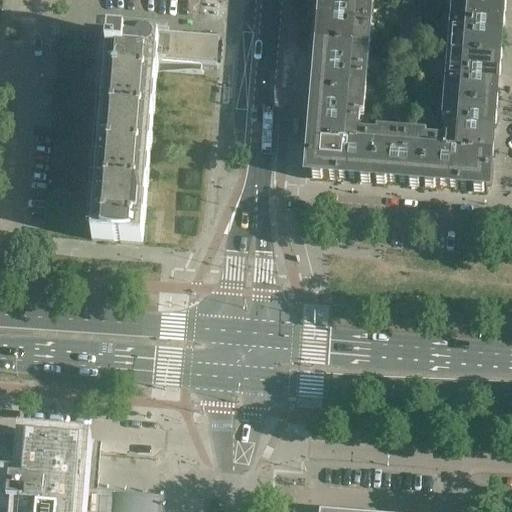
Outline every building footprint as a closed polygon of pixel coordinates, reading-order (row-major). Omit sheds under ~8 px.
[(503,2),(503,0),(456,0),(456,12),(502,15),(502,13),(505,12),(505,4),(503,2)] [(366,33),(368,4),(322,1),(322,3),(319,4),(319,12),(321,14),(320,25),(349,27),(349,31),(366,33)] [(503,28),(504,19),(502,18),(502,15),(456,12),(454,32),(471,34),(471,38),(500,40),(501,29),(503,28)] [(420,30),(421,18),(411,17),(411,24),(411,29),(420,30)] [(117,26),(116,30),(128,31),(153,33),(168,34),(169,30),(169,26),(117,22),(117,26)] [(410,36),(411,29),(411,24),(402,23),(401,35),(410,36)] [(364,53),(366,33),(349,31),(349,27),(320,25),(319,36),(317,37),(316,45),(316,46),(319,47),(318,49),(364,53)] [(419,42),(420,30),(411,29),(410,36),(409,41),(419,42)] [(499,51),(500,40),(471,38),(471,34),(454,32),(452,61),(498,64),(498,62),(501,61),(501,53),(499,51)] [(215,43),(159,38),(152,37),(141,36),(135,36),(132,36),(127,35),(125,35),(124,43),(158,46),(157,64),(203,68),(213,69),(213,67),(215,47),(215,44),(215,43)] [(409,48),(409,41),(410,36),(401,35),(400,47),(409,48)] [(157,64),(158,46),(124,43),(108,42),(107,59),(105,80),(104,96),(103,95),(101,111),(102,111),(101,132),(100,132),(98,148),(99,148),(98,168),(97,168),(95,184),(96,184),(95,205),(94,205),(92,220),(93,220),(92,242),(141,246),(143,225),(144,225),(145,212),(145,209),(146,188),(147,188),(149,173),(148,173),(149,152),(150,152),(152,136),(151,136),(152,116),(153,116),(155,100),(154,100),(155,79),(157,64)] [(213,67),(217,68),(220,68),(222,45),(218,45),(215,44),(213,67)] [(362,81),(364,53),(318,49),(318,52),(315,53),(315,61),(317,63),(317,64),(316,74),(345,76),(345,80),(362,81)] [(499,77),(500,68),(498,66),(498,64),(452,61),(450,81),(467,83),(467,86),(496,89),(497,78),(499,77)] [(203,72),(203,68),(157,64),(155,79),(159,79),(203,76),(203,72)] [(416,78),(417,66),(407,66),(407,73),(406,77),(416,78)] [(406,85),(406,77),(407,73),(398,72),(397,84),(406,85)] [(360,102),(362,81),(345,80),(345,76),(316,74),(315,85),(313,86),(312,93),(312,94),(315,96),(314,98),(360,102)] [(415,90),(416,78),(406,77),(406,85),(405,90),(415,90)] [(495,99),(496,89),(467,86),(467,83),(450,81),(448,109),(494,113),(494,111),(497,110),(497,101),(495,99)] [(405,97),(405,90),(406,85),(397,84),(396,96),(405,97)] [(359,120),(360,102),(314,98),(314,100),(311,102),(311,110),(313,112),(312,122),(355,126),(356,120),(359,120)] [(392,113),(392,105),(380,104),(379,112),(389,113),(392,113)] [(403,121),(404,106),(392,105),(392,113),(398,113),(398,121),(403,121)] [(415,115),(416,106),(404,106),(403,121),(406,122),(406,114),(415,115)] [(427,116),(428,107),(416,106),(415,115),(417,115),(427,116)] [(495,125),(496,117),(494,115),(494,113),(448,109),(447,127),(449,127),(449,134),(492,137),(493,126),(495,125)] [(388,120),(389,113),(379,112),(379,117),(381,120),(388,120)] [(398,121),(398,113),(392,113),(389,113),(388,120),(393,120),(398,121)] [(416,122),(417,115),(415,115),(406,114),(406,122),(413,122),(416,122)] [(427,121),(427,116),(417,115),(416,122),(424,123),(427,121)] [(358,140),(355,134),(355,126),(312,122),(312,131),(311,133),(309,135),(308,143),(311,145),(310,145),(310,147),(350,150),(357,151),(358,140)] [(491,148),(492,137),(449,134),(448,142),(444,147),(443,158),(451,158),(490,162),(490,159),(493,158),(493,150),(491,148)] [(397,187),(400,158),(404,159),(405,141),(377,139),(376,142),(377,142),(373,185),(375,185),(376,188),(385,188),(386,186),(397,187)] [(373,185),(377,142),(376,142),(358,140),(357,151),(350,150),(347,183),(359,184),(361,186),(369,187),(371,185),(373,185)] [(422,189),(425,146),(426,146),(426,143),(425,143),(405,141),(404,159),(400,158),(397,187),(408,188),(409,191),(418,191),(420,189),(422,189)] [(448,191),(451,158),(443,158),(444,147),(426,146),(425,146),(422,189),(424,189),(425,192),(433,193),(435,190),(448,191)] [(347,183),(350,150),(310,147),(308,180),(311,180),(312,182),(321,183),(322,181),(347,183)] [(487,194),(490,162),(451,158),(448,191),(472,193),(473,196),(482,197),(483,194),(487,194)] [(63,489),(79,490),(80,490),(83,457),(27,452),(25,486),(42,487),(48,487),(56,488),(63,489)] [(13,486),(0,484),(0,491),(13,493),(13,486)] [(13,485),(13,486),(13,493),(0,491),(0,511),(77,511),(79,491),(79,490),(63,489),(56,488),(56,487),(55,486),(53,485),(52,484),(51,484),(49,485),(48,486),(48,487),(42,487),(25,486),(13,485)] [(161,511),(163,497),(79,491),(77,511),(111,511),(113,497),(157,501),(155,511),(161,511)] [(113,497),(111,511),(155,511),(157,501),(113,497)]
